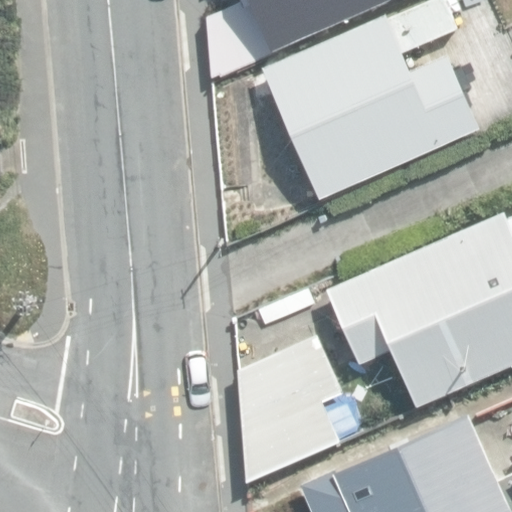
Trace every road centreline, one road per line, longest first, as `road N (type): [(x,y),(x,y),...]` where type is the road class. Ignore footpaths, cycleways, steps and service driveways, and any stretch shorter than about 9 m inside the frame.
road 1 (residential): [(106,0),(134,296),(135,438)]
road 2 (residential): [(0,410),(135,438)]
